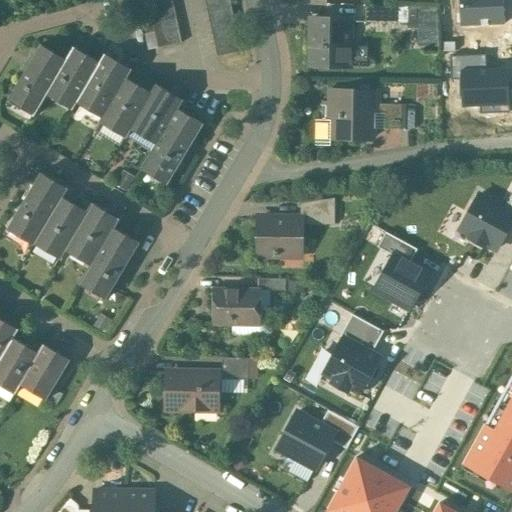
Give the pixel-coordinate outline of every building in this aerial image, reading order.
[(171,0),(147,0),(150,11),(173,6),(171,0)] [(229,0),(204,0),(207,9),(230,4),(229,0)] [(459,0),(461,25),(505,23),(504,0),(459,0)] [(230,4),(207,9),(209,21),(233,16),(230,4)] [(443,47),(443,5),(411,4),(411,25),(419,25),(418,46),(443,47)] [(173,6),(150,11),(152,23),(176,18),(173,6)] [(398,7),(365,6),(365,22),(397,23),(398,7)] [(233,16),(209,21),(212,33),(236,27),(233,16)] [(176,18),(152,23),(155,35),(179,30),(176,18)] [(350,19),(311,18),(310,66),(349,66),(350,19)] [(238,39),(236,27),(212,33),(215,45),(238,39)] [(179,30),(155,35),(158,47),(181,41),(179,30)] [(238,39),(215,45),(218,56),(241,51),(238,39)] [(372,66),(371,43),(355,44),(357,66),(372,66)] [(40,44),(8,98),(33,113),(31,116),(33,117),(47,95),(46,95),(66,61),(65,60),(55,54),(56,53),(40,44)] [(73,46),(65,60),(66,61),(46,95),(47,95),(72,110),(76,103),(76,102),(99,62),(73,46)] [(131,69),(104,53),(99,62),(100,62),(76,102),(76,103),(101,117),(102,117),(125,77),(126,78),(131,69)] [(487,69),(486,54),(450,55),(451,80),(461,79),(461,70),(487,69)] [(510,112),(508,68),(487,69),(461,70),(461,79),(462,106),(480,106),(480,113),(510,112)] [(126,78),(125,77),(102,117),(101,117),(99,121),(125,137),(130,129),(151,93),(150,93),(126,78)] [(151,93),(130,129),(154,143),(156,144),(177,108),(178,109),(183,100),(156,84),(150,93),(151,93)] [(378,92),(329,91),(329,102),(321,102),(321,122),(330,122),(330,137),(371,138),(372,119),(377,115),(377,104),(378,92)] [(401,104),(377,104),(377,115),(385,115),(385,128),(401,129),(401,104)] [(156,144),(154,143),(139,168),(167,185),(203,124),(178,109),(177,108),(156,144)] [(67,188),(40,172),(7,229),(33,245),(34,244),(62,197),(67,188)] [(511,211),(504,207),(480,194),(460,229),(472,236),(471,238),(484,245),(485,243),(497,249),(511,221),(511,211)] [(62,197),(34,244),(59,258),(86,211),(62,197)] [(334,198),(301,204),(300,217),(303,217),(302,224),(335,224),(334,198)] [(119,219),(92,203),(86,211),(59,258),(60,259),(65,250),(89,265),(91,266),(114,228),(119,219)] [(283,219),(258,218),(257,256),(302,256),(302,224),(303,217),(300,217),(283,217),(283,219)] [(114,228),(91,266),(89,265),(78,283),(105,299),(139,242),(114,228)] [(394,254),(410,263),(418,249),(386,232),(378,247),(394,255),(394,254)] [(375,290),(410,309),(429,274),(410,263),(394,254),(394,255),(375,290)] [(285,279),(258,278),(257,290),(259,290),(285,291),(285,279)] [(257,290),(213,289),(213,323),(259,324),(259,290),(257,290)] [(344,336),(373,352),(384,331),(353,314),(340,336),(344,338),(344,336)] [(0,358),(18,329),(0,318),(0,358)] [(0,358),(0,384),(14,393),(20,385),(43,344),(38,352),(13,338),(18,329),(0,358)] [(373,352),(344,336),(344,338),(324,374),(334,379),(332,383),(348,391),(350,388),(360,393),(365,383),(368,385),(378,367),(375,365),(380,356),(373,352)] [(69,360),(43,344),(20,385),(46,400),(69,360)] [(510,371),(511,365),(511,346),(509,345),(501,368),(510,371)] [(248,358),(222,357),(221,379),(247,379),(248,358)] [(186,376),(170,376),(170,410),(193,410),(193,405),(211,405),(211,389),(217,389),(217,371),(190,371),(186,374),(186,376)] [(511,377),(465,463),(511,488),(511,377)] [(298,410),(277,449),(314,469),(331,439),(336,430),(322,423),(298,410)] [(329,410),(322,423),(336,430),(331,439),(346,447),(358,426),(329,410)] [(394,511),(409,486),(358,458),(329,510),(332,511),(394,511)] [(123,511),(124,491),(94,490),(94,502),(98,506),(94,510),(93,511),(123,511)] [(154,491),(124,491),(123,511),(153,511),(149,507),(154,503),(154,491)]
